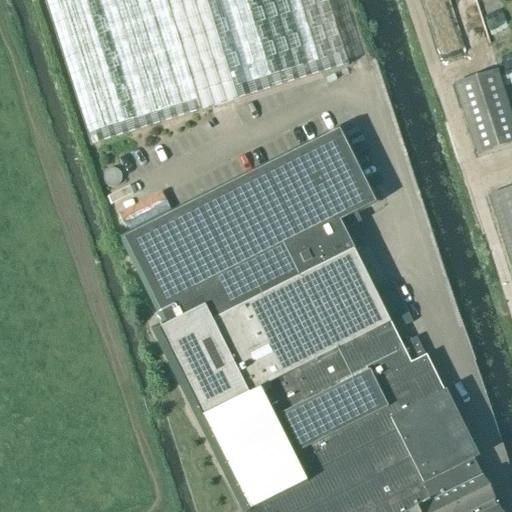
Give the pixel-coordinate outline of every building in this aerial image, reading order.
[(328,0),(43,0),(90,147),(101,143),(349,65),(328,0)] [(476,153),(511,141),(511,121),(496,70),(454,84),(476,153)] [(497,511),(481,479),(472,461),(477,458),(444,393),(443,393),(416,338),(400,346),(338,222),(374,204),(338,132),(122,240),(165,327),(156,332),(200,419),(218,410),(261,497),(245,505),(248,511),(497,511)] [(511,188),(488,196),(511,270),(511,188)] [(128,228),(171,212),(165,195),(121,211),(128,228)]
